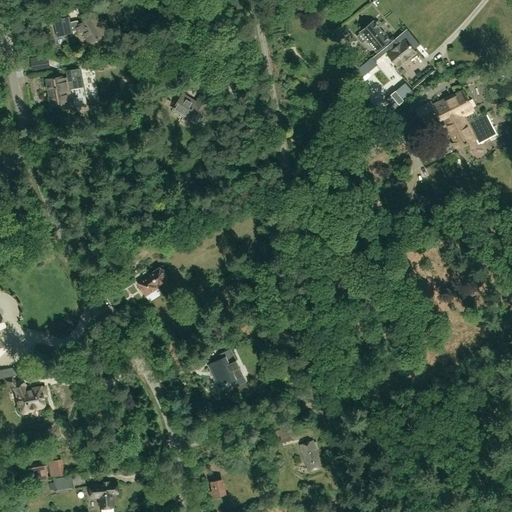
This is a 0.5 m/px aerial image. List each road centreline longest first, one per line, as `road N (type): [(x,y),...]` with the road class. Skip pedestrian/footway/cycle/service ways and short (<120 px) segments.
road 1 (residential): [(174,444),(299,412),(313,400),(292,211),(254,0)]
road 2 (residential): [(174,444),(145,365),(43,194),(0,22)]
